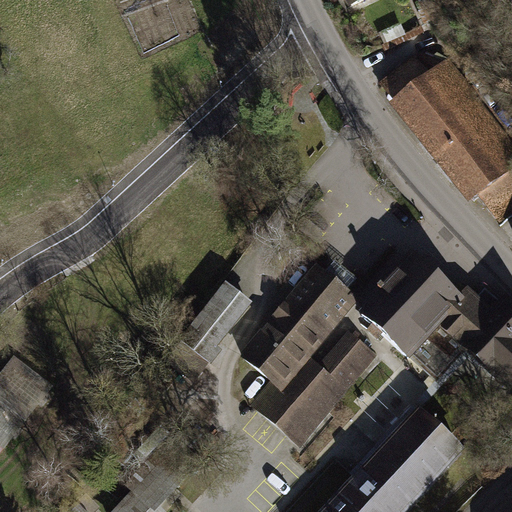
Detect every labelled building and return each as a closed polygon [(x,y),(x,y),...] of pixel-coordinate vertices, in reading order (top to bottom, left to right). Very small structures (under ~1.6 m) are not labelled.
[(344,0),(349,11),(375,0),(344,0)] [(392,101),(388,103),(466,206),(478,198),(498,225),(511,214),(511,173),(511,172),(511,171),(511,141),(449,58),(443,63),(423,54),(416,60),(414,58),(379,84),(392,101)] [(319,256),(239,348),(274,379),(254,401),(298,439),(373,353),(351,334),(325,363),(314,353),(364,295),(333,269),(319,256)] [(432,279),(412,261),(362,317),(436,383),(462,354),(466,350),(511,389),(511,387),(511,314),(486,291),(476,302),(466,293),(458,302),(432,279)] [(251,302),(224,281),(165,355),(192,376),(251,302)] [(0,459),(56,385),(17,355),(0,377),(0,459)] [(362,475),(328,511),(402,511),(463,446),(423,410),(362,475)] [(179,482),(161,464),(114,511),(160,511),(155,507),(179,482)]
